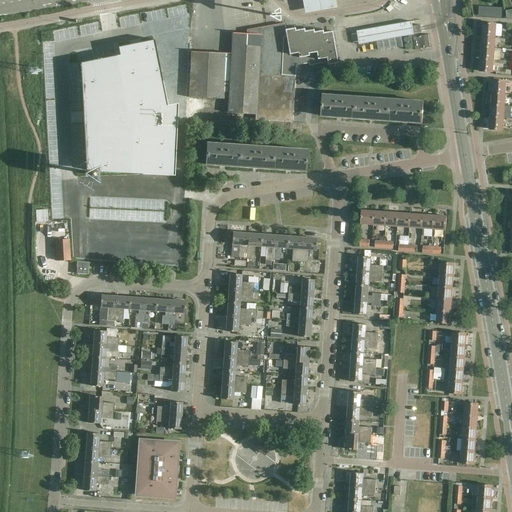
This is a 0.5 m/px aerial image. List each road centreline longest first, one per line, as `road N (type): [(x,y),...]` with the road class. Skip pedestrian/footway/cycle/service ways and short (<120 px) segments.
road 1 (residential): [(53,500),(66,323),(76,290),(89,281),(203,290)]
road 2 (tertiary): [(511,437),(464,154)]
road 3 (residential): [(322,418),(333,177)]
road 4 (residential): [(203,290),(216,206),(227,197),(333,177)]
road 5 (residential): [(511,473),(320,460)]
road 6 (residential): [(423,162),(414,134),(334,128),(321,144),(333,177)]
road 7 (tertiary): [(464,154),(438,0)]
road 8 (residential): [(197,410),(322,418)]
road 9 (residential): [(197,410),(203,290)]
